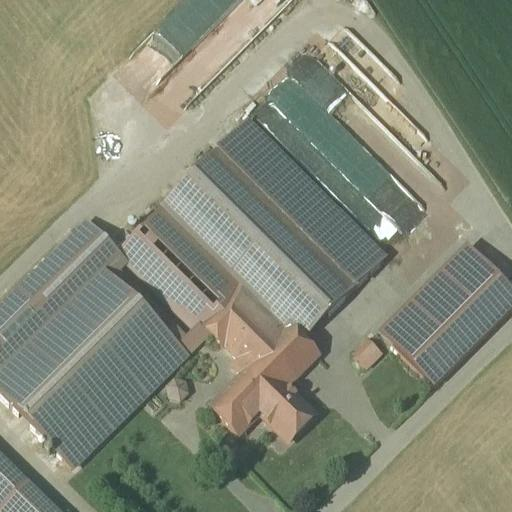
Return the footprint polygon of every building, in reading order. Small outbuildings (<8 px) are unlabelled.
[(279,406),(289,396),(321,364),(307,350),(388,268),(249,132),(121,262),(139,280),(194,334),(211,351),(232,371),(238,366),(279,406)] [(121,262),(88,230),(0,319),(0,407),(79,485),(211,351),(194,334),(179,350),(124,296),(139,280),(121,262)] [(511,328),(511,297),(484,269),(398,355),(442,399),(511,328)] [(318,424),(289,396),(279,406),(238,366),(232,371),(246,385),(214,417),(241,444),(262,423),(291,451),(318,424)] [(0,511),(19,511),(35,497),(0,461),(0,511)]
